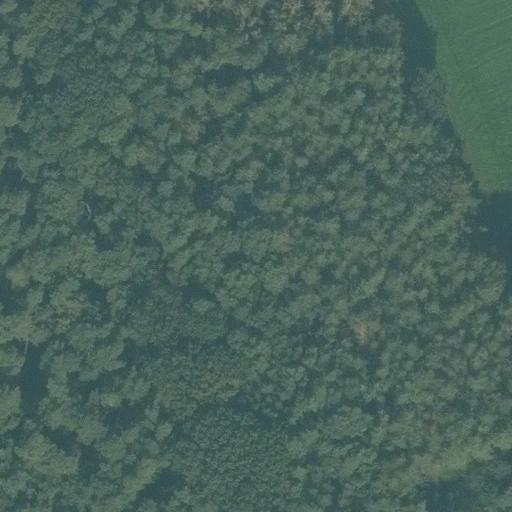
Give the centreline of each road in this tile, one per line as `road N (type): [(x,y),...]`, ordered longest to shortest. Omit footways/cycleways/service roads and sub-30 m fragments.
road 1 (track): [(511,276),(379,0)]
road 2 (track): [(367,511),(511,448)]
